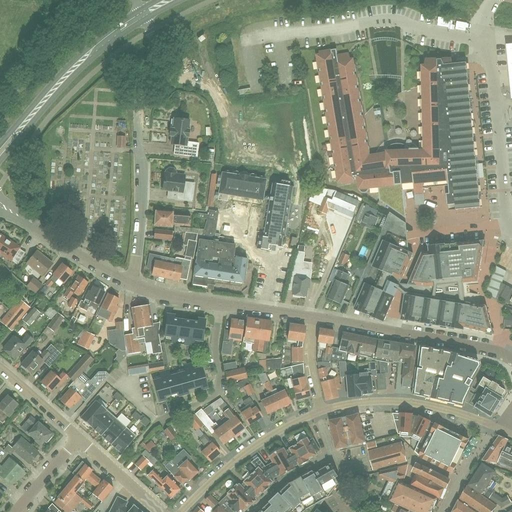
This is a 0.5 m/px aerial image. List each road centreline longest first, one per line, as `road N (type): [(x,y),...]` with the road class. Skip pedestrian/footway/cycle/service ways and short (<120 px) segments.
road 1 (residential): [(129,284),(140,224),(137,93),(151,45),(141,15)]
road 2 (tertiary): [(511,361),(442,340),(313,319)]
road 3 (primary): [(0,154),(77,68),(141,15)]
road 4 (residential): [(492,426),(406,402),(319,411)]
road 5 (residential): [(319,411),(252,447),(181,511)]
road 6 (residential): [(219,304),(216,393),(158,421)]
road 7 (tertiary): [(129,284),(0,204)]
road 8 (unclassified): [(511,231),(497,109)]
